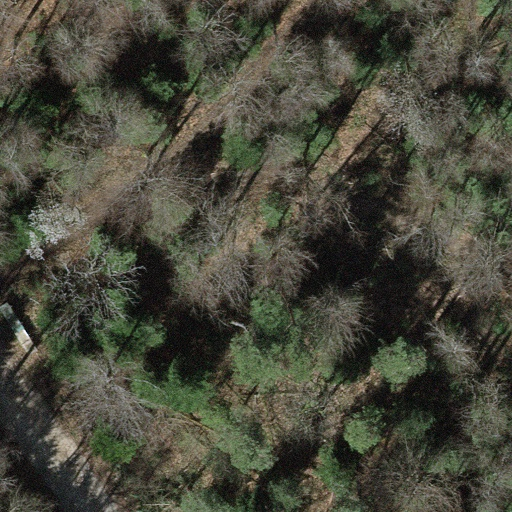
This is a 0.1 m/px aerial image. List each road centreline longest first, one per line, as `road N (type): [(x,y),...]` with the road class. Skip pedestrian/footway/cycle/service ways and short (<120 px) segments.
road 1 (track): [(511,265),(338,187),(220,174),(130,189),(0,273)]
road 2 (track): [(0,382),(90,511)]
